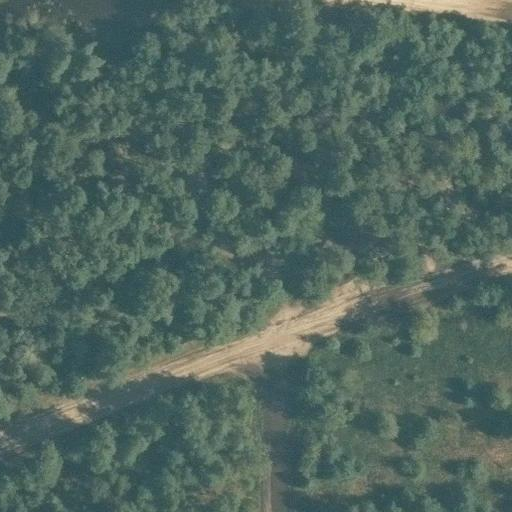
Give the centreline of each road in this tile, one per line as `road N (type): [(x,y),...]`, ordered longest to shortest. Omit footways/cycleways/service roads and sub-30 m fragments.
road 1 (track): [(0,436),(511,260)]
road 2 (track): [(280,336),(284,511)]
